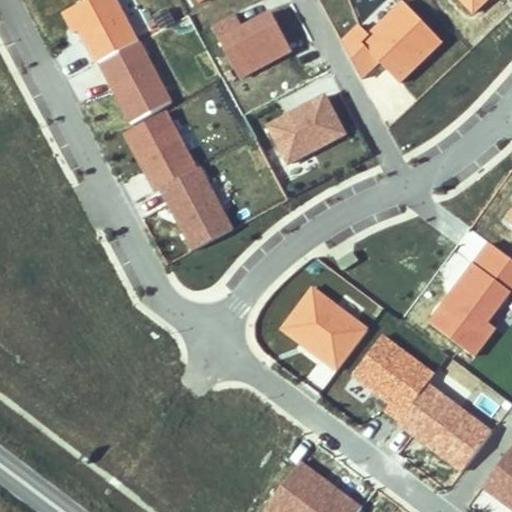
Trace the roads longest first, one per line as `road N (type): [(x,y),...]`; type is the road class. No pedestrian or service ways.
road 1 (residential): [(7,0),(159,293),(217,341)]
road 2 (residential): [(217,341),(253,284),(299,243),(455,163),(509,118)]
road 3 (residential): [(217,341),(435,511)]
